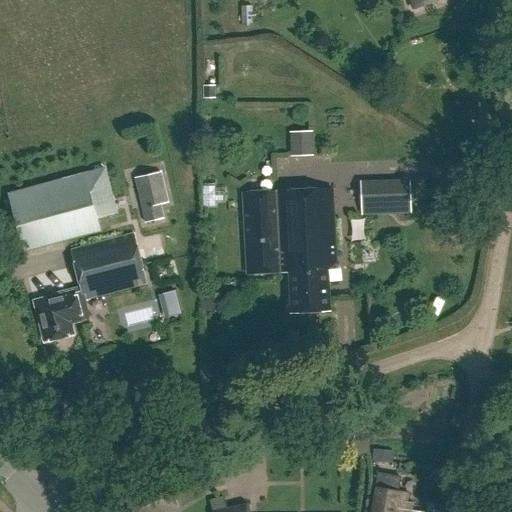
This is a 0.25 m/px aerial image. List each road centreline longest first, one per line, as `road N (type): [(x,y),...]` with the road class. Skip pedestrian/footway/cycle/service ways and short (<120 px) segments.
road 1 (unclassified): [(37,505),(59,477),(84,463),(435,350),(482,351)]
road 2 (unclassified): [(482,351),(511,191)]
road 3 (unclassified): [(457,511),(482,351)]
